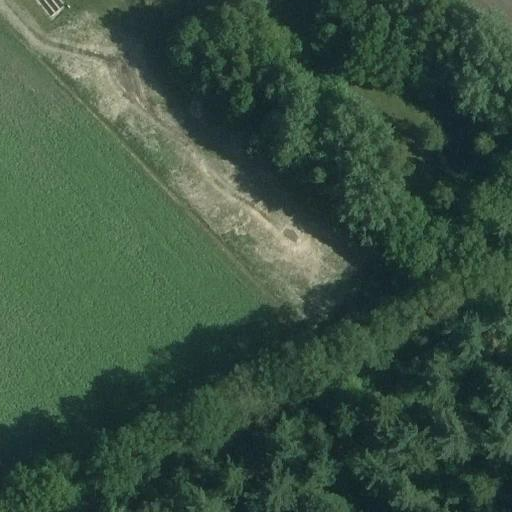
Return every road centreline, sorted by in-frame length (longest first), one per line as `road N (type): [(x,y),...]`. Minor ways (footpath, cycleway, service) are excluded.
road 1 (track): [(42,511),(511,282)]
road 2 (unclassified): [(267,102),(168,0)]
